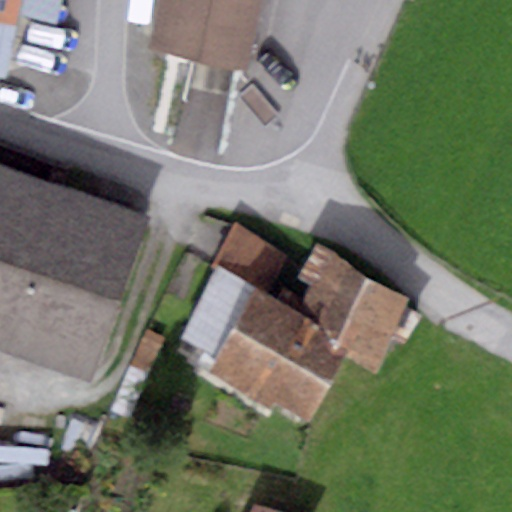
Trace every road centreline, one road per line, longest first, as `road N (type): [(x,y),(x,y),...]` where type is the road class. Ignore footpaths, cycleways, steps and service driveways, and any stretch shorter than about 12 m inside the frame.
road 1 (residential): [(511,319),(335,218),(124,167),(0,120)]
road 2 (unknown): [(261,194),(335,0)]
road 3 (unknown): [(126,0),(124,167)]
